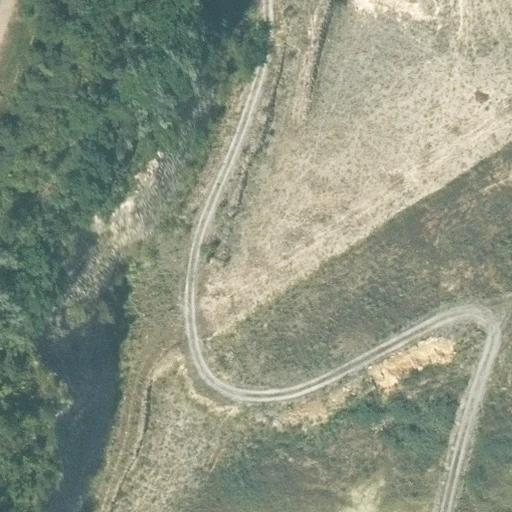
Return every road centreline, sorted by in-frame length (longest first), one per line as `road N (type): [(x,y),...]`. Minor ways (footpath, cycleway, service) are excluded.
road 1 (track): [(491,303),(451,304),(411,318),(283,383),(216,382),(199,367),(185,307),(187,247),(247,90),(262,0)]
road 2 (track): [(426,511),(491,303)]
